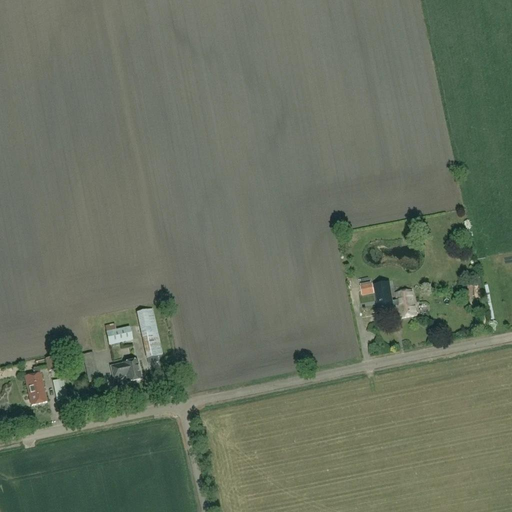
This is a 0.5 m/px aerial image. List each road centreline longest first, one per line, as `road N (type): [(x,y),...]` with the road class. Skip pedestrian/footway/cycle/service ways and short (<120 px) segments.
road 1 (unclassified): [(207,511),(189,424),(195,400),(511,336)]
road 2 (track): [(0,441),(195,400)]
